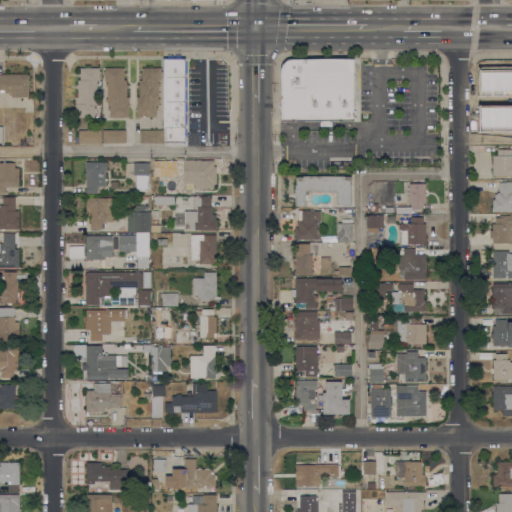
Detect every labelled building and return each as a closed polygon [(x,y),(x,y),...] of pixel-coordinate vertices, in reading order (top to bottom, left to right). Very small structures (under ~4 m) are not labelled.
[(185,143),(166,143),(166,127),(163,127),(163,58),(167,58),(167,55),(176,55),(176,58),(185,58),(185,137),(185,143)] [(280,120),(280,90),(279,70),(281,66),(283,62),(286,60),(292,58),(354,58),(354,120),(332,120),(332,124),(330,126),(320,126),(319,124),(319,120),(280,120)] [(85,68),(85,65),(90,65),(90,68),(99,68),(99,71),(101,71),(101,74),(99,74),(99,81),(97,81),(97,84),(98,84),(98,86),(97,86),(97,105),(94,105),(94,107),(96,107),(96,110),(95,110),(95,117),(75,117),(75,97),(78,97),(78,89),(76,89),(76,85),(78,85),(78,80),(78,72),(80,72),(80,68),(85,68)] [(124,67),(124,72),(126,72),(126,76),(124,76),(124,80),(127,80),(127,85),(128,85),(128,88),(126,88),(126,97),(129,97),(129,117),(110,117),(110,110),(108,110),(108,107),(110,107),(110,105),(107,105),(107,102),(106,102),(106,98),(107,98),(107,86),(106,86),(106,83),(107,83),(107,81),(105,81),(104,74),(103,74),(103,71),(105,71),(105,67),(124,67)] [(161,68),(161,71),(162,71),(162,74),(161,74),(161,80),(158,80),(158,83),(160,83),(160,86),(158,86),(158,98),(156,98),(156,117),(137,117),(137,97),(139,97),(139,88),(137,88),(137,84),(139,84),(139,80),(142,80),(142,76),(140,76),(140,72),(142,72),(142,68),(161,68)] [(509,109),(497,109),(497,105),(494,105),(494,101),(497,101),(497,99),(485,99),(485,92),(484,92),(484,83),(485,83),(485,70),(509,70),(509,109)] [(0,74),(29,74),(29,97),(11,97),(11,93),(0,93),(0,74)] [(509,123),(501,122),(501,114),(509,114),(509,123)] [(101,130),(101,143),(78,143),(78,130),(101,130)] [(126,130),(126,143),(103,143),(103,130),(126,130)] [(162,130),(163,140),(163,143),(140,143),(140,130),(162,130)] [(511,175),(492,175),(492,155),(497,155),(497,149),(511,149),(511,175)] [(183,174),(177,174),(177,159),(183,159),(201,160),(213,160),(213,166),(216,166),(216,183),(213,183),(213,188),(198,188),(198,189),(194,189),(194,183),(183,183),(183,174)] [(0,162),(15,162),(15,167),(19,167),(19,186),(5,186),(5,193),(0,193),(0,162)] [(86,193),(86,162),(107,162),(107,170),(105,170),(105,178),(107,178),(107,181),(105,181),(105,186),(97,186),(97,193),(86,193)] [(136,191),(136,175),(133,175),(133,162),(149,162),(149,174),(149,191),(136,191)] [(165,162),(177,162),(177,175),(165,175),(165,162)] [(343,176),(343,177),(351,177),(351,204),(336,204),(336,191),(308,191),(308,194),(307,194),(307,199),(305,199),(305,206),(294,206),(294,184),(295,184),(296,176),(303,176),(303,175),(343,176)] [(511,182),(511,211),(493,211),(493,199),(495,199),(495,194),(497,194),(497,192),(499,192),(499,182),(511,182)] [(411,206),(411,203),(409,203),(409,187),(407,187),(407,184),(409,184),(409,183),(426,183),(426,190),(427,190),(427,194),(426,194),(426,202),(423,202),(423,209),(412,209),(412,213),(396,213),(396,207),(411,206)] [(155,205),(155,201),(154,201),(154,198),(154,196),(174,196),(174,204),(155,205)] [(211,196),(211,206),(212,206),(212,219),(216,219),(216,230),(195,230),(195,229),(184,228),(184,211),(197,211),(197,208),(193,208),(193,196),(211,196)] [(15,210),(19,210),(19,229),(4,229),(4,230),(1,230),(1,229),(0,229),(0,204),(2,204),(2,197),(15,197),(15,210)] [(115,198),(115,219),(113,222),(102,221),(102,229),(90,229),(90,216),(85,216),(85,197),(115,198)] [(127,211),(135,211),(135,205),(147,205),(147,211),(151,211),(150,232),(127,231),(127,211)] [(295,239),(295,227),(297,227),(297,220),(302,220),(302,210),(314,210),(314,211),(321,211),(321,221),(317,221),(317,233),(320,233),(320,239),(295,239)] [(511,243),(492,243),(493,238),(489,238),(490,230),(493,230),(493,223),(495,223),(495,217),(499,217),(499,215),(510,215),(510,214),(511,214),(511,243)] [(367,227),(367,215),(383,215),(383,227),(367,227)] [(337,241),(337,223),(341,223),(341,217),(354,217),(354,223),(352,223),(352,241),(337,241)] [(402,223),(402,220),(407,220),(407,223),(411,223),(411,217),(423,217),(423,223),(425,223),(425,243),(407,243),(407,244),(399,244),(399,229),(398,229),(398,224),(400,224),(400,223),(402,223)] [(0,267),(0,243),(3,243),(3,234),(14,234),(14,249),(19,249),(19,267),(0,267)] [(190,234),(216,234),(216,259),(214,259),(214,263),(199,263),(199,259),(190,259),(190,234)] [(136,235),(136,251),(130,251),(130,253),(125,253),(125,251),(118,251),(118,248),(112,249),(112,256),(105,256),(105,259),(86,259),(86,235),(112,235),(112,238),(118,238),(118,235),(136,235)] [(320,257),(331,257),(330,269),(328,269),(328,275),(320,274),(320,262),(312,262),(312,274),(295,274),(296,267),(293,267),(293,263),(295,263),(295,261),(294,261),(294,258),(295,258),(295,243),(320,243),(320,257)] [(82,245),(68,246),(68,258),(83,257),(82,245)] [(404,279),(404,272),(399,272),(399,254),(402,254),(402,249),(415,249),(415,255),(425,255),(426,279),(404,279)] [(511,278),(508,278),(508,271),(505,271),(505,278),(492,278),(492,264),(488,264),(488,258),(492,258),(492,251),(509,251),(509,253),(511,253),(511,278)] [(149,256),(149,268),(137,268),(137,256),(149,256)] [(350,266),(350,276),(338,275),(338,274),(334,274),(334,270),(338,270),(338,266),(350,266)] [(375,277),(373,276),(374,275),(368,275),(369,274),(367,274),(368,269),(376,269),(375,277)] [(4,271),(16,271),(16,280),(18,280),(18,292),(18,293),(18,296),(18,297),(18,299),(17,299),(17,302),(15,302),(15,303),(12,303),(11,304),(8,304),(6,303),(3,303),(3,306),(0,306),(0,303),(1,303),(1,298),(0,298),(0,293),(1,293),(1,280),(4,280),(4,271)] [(193,277),(204,278),(204,271),(216,271),(216,296),(214,296),(214,300),(199,300),(199,295),(193,295),(193,277)] [(85,272),(142,272),(142,273),(143,273),(143,287),(135,287),(135,294),(134,295),(134,304),(111,304),(111,298),(109,298),(109,299),(104,299),(104,296),(99,296),(99,305),(86,305),(85,272)] [(316,277),(316,278),(341,278),(342,291),(314,291),(314,295),(318,295),(318,300),(316,300),(317,308),(295,308),(295,302),(296,302),(296,278),(316,277)] [(369,297),(369,282),(384,282),(384,283),(392,283),(392,284),(393,284),(393,289),(392,289),(392,291),(385,291),(385,297),(369,297)] [(426,300),(426,311),(420,311),(420,315),(410,315),(410,311),(402,311),(402,304),(392,304),(392,291),(398,291),(398,283),(413,283),(413,289),(423,289),(423,291),(424,291),(424,294),(423,294),(423,300),(426,300)] [(511,314),(493,314),(493,283),(511,283),(511,314)] [(151,289),(151,292),(150,292),(150,302),(151,302),(151,305),(137,305),(137,289),(151,289)] [(178,293),(178,306),(162,306),(162,297),(159,297),(159,293),(162,293),(178,293)] [(335,306),(335,298),(340,298),(340,297),(352,297),(352,310),(331,310),(331,306),(335,306)] [(171,306),(171,320),(172,320),(172,338),(155,338),(155,323),(151,323),(151,306),(171,306)] [(0,307),(14,307),(14,316),(15,316),(15,322),(19,322),(19,341),(0,341),(0,307)] [(106,310),(106,308),(107,308),(107,309),(126,309),(126,318),(124,318),(124,320),(108,320),(108,330),(105,330),(105,333),(102,333),(101,340),(90,340),(90,329),(85,329),(85,320),(86,320),(86,309),(106,310)] [(199,316),(195,316),(195,310),(202,310),(201,309),(213,309),(214,316),(216,316),(216,333),(216,337),(199,337),(199,316)] [(296,339),(296,333),(295,333),(295,321),(296,321),(295,311),(316,311),(316,320),(317,320),(318,339),(296,339)] [(335,321),(327,321),(327,313),(335,313),(335,321)] [(426,343),(397,344),(397,347),(383,347),(369,347),(370,330),(393,330),(393,318),(397,318),(397,317),(421,317),(421,324),(425,324),(426,343)] [(493,325),(495,325),(495,319),(507,319),(507,321),(511,321),(511,347),(508,347),(508,346),(493,346),(493,325)] [(177,343),(177,331),(192,331),(192,343),(177,343)] [(351,331),(351,343),(334,343),(334,331),(351,331)] [(73,357),(73,345),(86,344),(86,345),(102,345),(102,351),(103,351),(103,354),(104,354),(104,353),(107,353),(107,354),(116,354),(116,355),(126,355),(127,365),(116,365),(116,367),(107,367),(107,368),(128,368),(128,378),(110,378),(110,379),(107,379),(108,379),(86,380),(86,369),(82,369),(82,364),(85,364),(85,357),(73,357)] [(215,378),(209,378),(208,379),(205,379),(204,378),(190,378),(190,355),(199,355),(203,355),(203,345),(215,345),(215,378)] [(0,346),(18,346),(18,370),(13,370),(13,377),(1,377),(1,370),(0,370),(0,346)] [(170,346),(170,365),(161,365),(161,372),(153,372),(153,347),(166,346),(170,346)] [(305,376),(305,370),(295,370),(296,346),(317,346),(317,354),(318,354),(318,370),(317,370),(317,376),(305,376)] [(396,353),(406,353),(406,351),(415,351),(415,350),(417,350),(417,351),(418,351),(418,357),(426,357),(426,381),(405,381),(405,373),(396,373),(396,353)] [(511,379),(493,379),(493,360),(495,360),(495,353),(507,353),(507,360),(509,360),(509,362),(511,362),(511,379)] [(351,363),(352,376),(334,376),(334,364),(351,363)] [(369,382),(370,368),(383,368),(383,382),(369,382)] [(317,380),(317,388),(314,388),(315,399),(310,399),(310,403),(315,403),(315,411),(303,411),(303,405),(296,405),(295,380),(317,380)] [(341,381),(341,399),(349,399),(349,414),(322,414),(322,392),(325,392),(325,381),(341,381)] [(110,383),(110,395),(111,395),(111,393),(120,394),(120,408),(105,408),(105,412),(86,412),(86,390),(94,390),(94,383),(110,383)] [(164,412),(164,402),(171,402),(171,396),(175,396),(175,393),(182,393),(182,396),(192,396),(192,383),(208,383),(208,390),(216,390),(216,412),(164,412)] [(0,384),(2,384),(14,384),(14,398),(18,398),(18,408),(0,408),(0,384)] [(152,396),(152,384),(165,384),(165,396),(152,396)] [(370,417),(370,389),(371,389),(371,384),(377,384),(377,388),(391,388),(391,394),(393,394),(393,397),(391,397),(391,417),(370,417)] [(395,385),(417,385),(418,391),(426,391),(426,407),(425,407),(425,415),(396,416),(395,385)] [(511,386),(511,416),(502,416),(502,410),(493,410),(493,386),(511,386)] [(153,471),(153,459),(166,459),(166,471),(153,471)] [(176,487),(176,488),(173,488),(174,475),(185,475),(185,469),(183,469),(184,459),(193,459),(193,469),(211,469),(211,471),(212,471),(213,472),(214,474),(215,474),(215,485),(209,485),(209,487),(207,487),(207,485),(201,485),(201,487),(176,487)] [(375,474),(363,474),(363,461),(375,461),(375,474)] [(422,461),(422,463),(423,463),(423,465),(422,466),(422,474),(425,474),(425,477),(426,477),(426,486),(421,486),(421,485),(410,485),(410,486),(404,486),(404,477),(395,477),(395,461),(409,461),(422,461)] [(497,461),(511,461),(511,487),(493,487),(493,475),(497,475),(497,461)] [(0,462),(20,462),(19,484),(18,492),(7,492),(7,481),(4,481),(4,483),(1,483),(1,481),(0,481),(0,462)] [(110,481),(103,481),(103,482),(101,482),(101,481),(95,481),(95,484),(86,484),(86,462),(97,462),(97,463),(101,462),(101,466),(110,466),(110,469),(127,469),(127,489),(110,489),(110,481)] [(295,485),(295,465),(314,465),(314,462),(319,462),(319,464),(338,464),(338,476),(316,476),(316,485),(295,485)] [(331,490),(343,490),(343,501),(331,501),(331,490)] [(426,492),(426,499),(422,499),(422,509),(421,509),(421,511),(396,511),(396,506),(386,506),(386,492),(426,492)] [(511,511),(496,511),(496,503),(498,503),(498,493),(511,493),(511,511)] [(0,511),(0,494),(19,494),(19,511),(0,511)] [(112,494),(112,502),(112,511),(86,511),(86,494),(112,494)] [(216,494),(216,511),(188,511),(188,504),(193,504),(193,495),(201,495),(201,502),(203,502),(203,494),(216,494)] [(299,496),(311,496),(311,495),(316,495),(316,500),(318,500),(318,501),(326,501),(326,511),(297,511),(297,509),(299,509),(299,496)]
